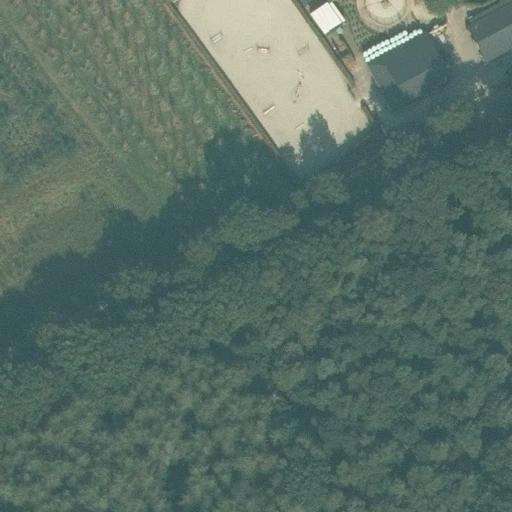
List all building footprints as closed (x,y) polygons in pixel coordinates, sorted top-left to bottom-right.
[(326,8),(310,18),(324,39),(341,27),(327,7),(326,8)] [(511,7),(470,32),(488,64),(511,50),(511,7)] [(370,72),(395,116),(451,85),(427,40),(370,72)] [(85,193),(100,212),(114,201),(99,182),(85,193)] [(64,207),(77,230),(98,217),(85,195),(64,207)]
